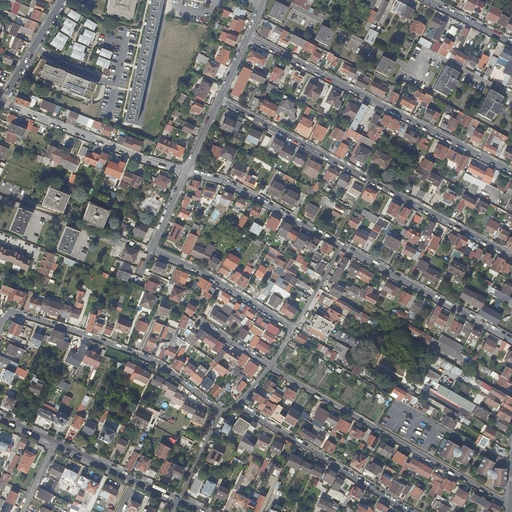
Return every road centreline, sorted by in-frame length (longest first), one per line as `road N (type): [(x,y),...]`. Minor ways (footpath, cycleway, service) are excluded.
road 1 (residential): [(511,255),(218,99)]
road 2 (residential): [(247,38),(511,170)]
road 3 (residential): [(270,366),(510,503)]
road 4 (residential): [(221,412),(158,362),(11,310),(1,322)]
road 5 (residential): [(186,173),(155,251),(294,328)]
road 6 (residential): [(408,511),(237,404)]
road 7 (residential): [(0,102),(186,173)]
road 8 (residential): [(340,245),(511,338)]
road 9 (residential): [(186,173),(222,180),(340,245)]
road 10 (tertiary): [(177,499),(54,443)]
